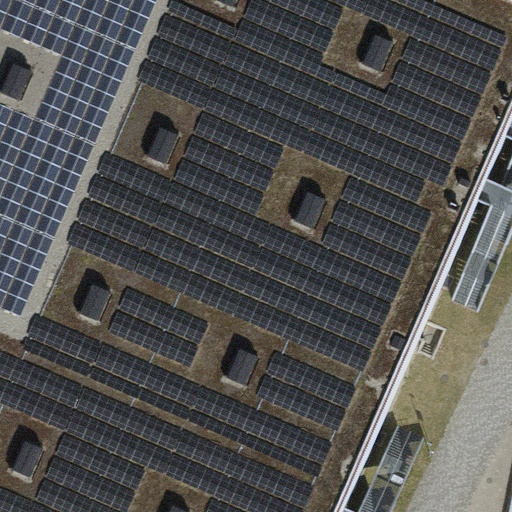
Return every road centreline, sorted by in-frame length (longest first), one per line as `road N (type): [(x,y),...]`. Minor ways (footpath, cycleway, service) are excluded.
road 1 (unknown): [(248,511),(400,86),(375,38),(320,0)]
road 2 (unknown): [(121,0),(0,242)]
